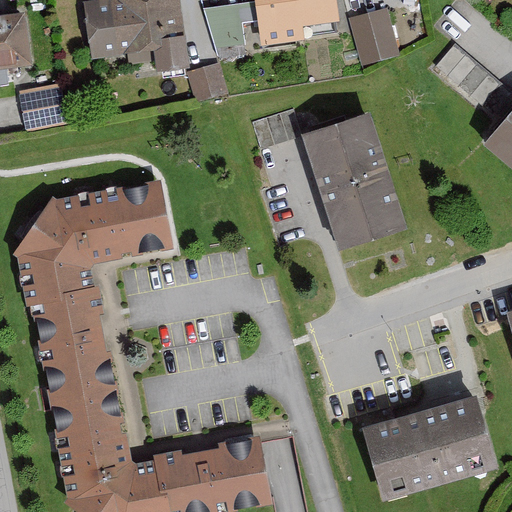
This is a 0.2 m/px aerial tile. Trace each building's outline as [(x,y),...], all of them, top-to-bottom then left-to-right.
[(156,56),(159,74),(190,70),(186,40),(183,40),(178,0),(133,0),(86,6),(93,60),(133,55),(134,58),(156,56)] [(248,46),(247,37),(262,35),(257,0),(222,0),(207,2),(213,50),(248,46)] [(332,22),(329,0),(263,0),(267,29),(332,22)] [(395,59),(386,13),(349,21),(359,66),(395,59)] [(27,18),(0,21),(0,88),(16,87),(14,72),(34,69),(27,18)] [(489,81),(452,51),(436,71),(472,101),(489,81)] [(225,92),(216,65),(186,75),(195,102),(225,92)] [(68,125),(60,85),(18,93),(26,133),(68,125)] [(375,116),(309,136),(344,252),(410,232),(375,116)] [(511,127),(493,150),(511,165),(511,127)] [(171,252),(159,183),(56,199),(15,255),(66,508),(72,511),(255,511),(276,508),(262,442),(137,464),(99,264),(171,252)] [(483,399),(370,430),(388,499),(502,469),(483,399)]
